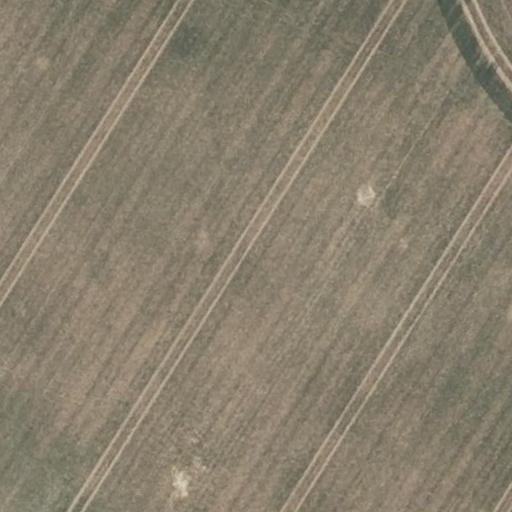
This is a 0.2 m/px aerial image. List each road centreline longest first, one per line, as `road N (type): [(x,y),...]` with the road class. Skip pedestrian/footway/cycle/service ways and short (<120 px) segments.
road 1 (unclassified): [(511,188),(152,0)]
road 2 (unclassified): [(511,296),(433,388),(357,450),(297,480)]
